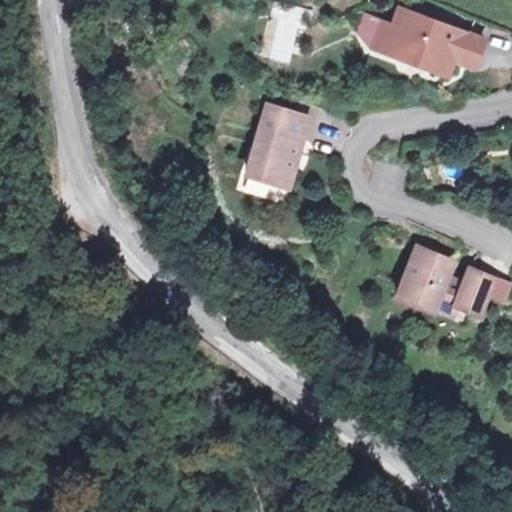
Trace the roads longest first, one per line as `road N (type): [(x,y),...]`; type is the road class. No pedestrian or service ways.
road 1 (tertiary): [(47,0),(65,129),(86,193),(109,228),(180,304),(255,365),(461,511)]
road 2 (residential): [(511,253),(397,207),(368,189),(353,163),(362,132),(395,118),(511,104)]
